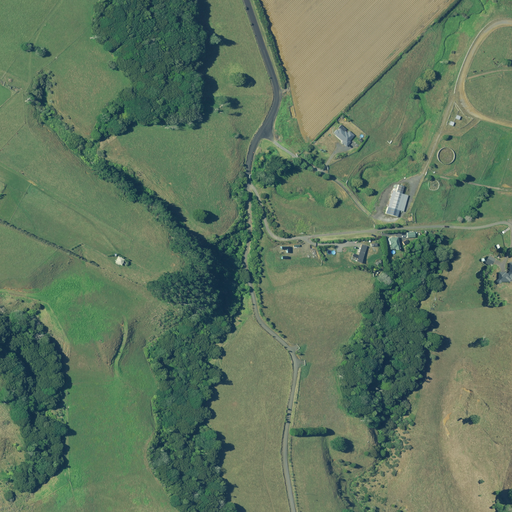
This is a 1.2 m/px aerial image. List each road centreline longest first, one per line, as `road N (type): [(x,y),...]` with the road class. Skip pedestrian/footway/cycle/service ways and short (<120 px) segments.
road 1 (unclassified): [(246,0),(277,95),(249,164),(249,268),(255,312),(295,361),(284,450),(293,511)]
road 2 (unknown): [(263,128),(378,217)]
